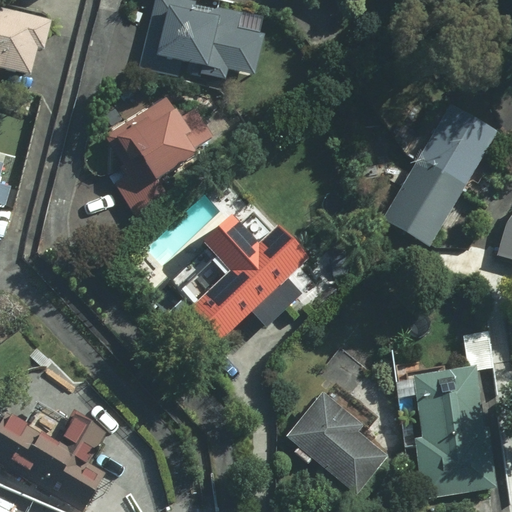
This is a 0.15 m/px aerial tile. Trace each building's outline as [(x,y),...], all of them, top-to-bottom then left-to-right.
[(227,76),(229,67),(260,73),(268,32),(241,27),(244,12),(221,7),(220,13),(198,9),(199,1),(195,0),(157,0),(143,70),(182,78),(184,67),(227,76)] [(56,20),(0,8),(0,72),(0,73),(3,64),(37,72),(43,45),(50,46),(56,20)] [(108,132),(134,171),(118,183),(139,214),(173,192),(160,172),(213,136),(179,85),(108,132)] [(503,130),(455,102),(387,218),(435,246),(503,130)] [(0,202),(7,204),(14,183),(4,181),(9,161),(0,158),(0,202)] [(469,208),(447,244),(465,256),(488,219),(469,208)] [(291,259),(251,214),(212,247),(231,270),(194,302),(228,341),(266,309),(278,324),(308,300),(280,268),(291,259)] [(426,436),(418,437),(427,497),(504,486),(495,426),(490,427),(481,363),(416,372),(426,436)] [(392,456),(360,430),(367,422),(329,390),(291,435),(361,493),(392,456)] [(61,440),(10,411),(0,427),(0,464),(79,511),(86,511),(109,473),(93,463),(113,429),(79,409),(61,440)]
